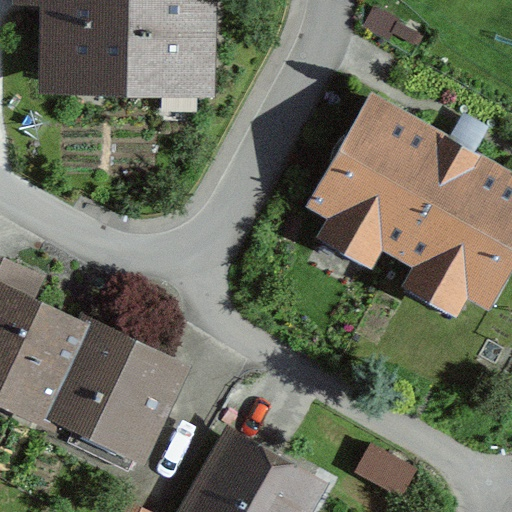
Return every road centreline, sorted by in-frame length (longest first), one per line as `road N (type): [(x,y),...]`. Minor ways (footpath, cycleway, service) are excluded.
road 1 (residential): [(189,250),(206,300),(234,332),(511,492)]
road 2 (residential): [(189,250),(229,218),(318,51),(330,0)]
road 3 (residential): [(0,191),(132,258),(189,250)]
